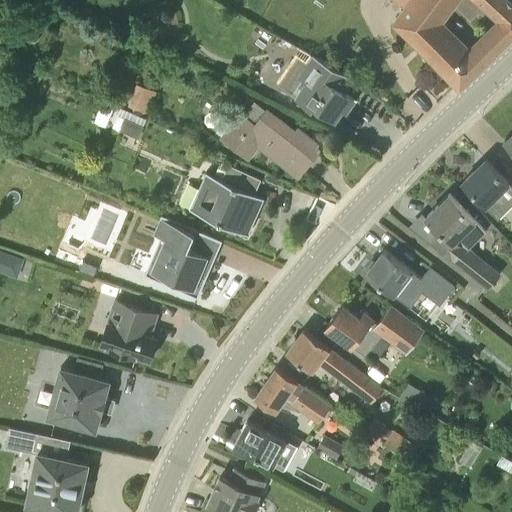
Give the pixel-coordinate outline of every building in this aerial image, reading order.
[(411,0),(396,20),(460,86),(511,34),(511,33),(500,21),(469,53),(439,23),(456,0),(411,0)] [(479,0),(481,1),(500,21),(511,33),(511,2),(509,0),(479,0)] [(298,58),(281,83),(298,94),(297,96),(312,107),(314,104),(335,118),(343,107),(347,109),(355,97),(344,89),(340,87),(349,74),(346,72),(314,54),(307,64),(298,58)] [(153,109),(158,87),(137,82),(132,105),(153,109)] [(258,143),(299,173),(323,142),(321,141),(319,143),(299,128),(297,131),(268,109),(256,124),(242,113),(225,136),(249,155),(258,143)] [(125,117),(120,129),(139,137),(144,125),(125,117)] [(486,158),(463,180),(487,204),(486,205),(497,218),(511,203),(511,185),(509,182),(486,158)] [(207,171),(199,189),(210,194),(201,213),(219,220),(217,224),(234,231),(235,228),(249,234),(265,197),(255,193),(262,178),(223,161),(220,167),(221,167),(223,163),(230,166),(224,179),(207,171)] [(450,193),(427,215),(444,233),(435,245),(488,286),(500,271),(469,246),(486,230),(450,193)] [(225,248),(227,240),(156,207),(144,233),(156,240),(149,258),(161,266),(154,283),(199,302),(213,273),(207,269),(213,251),(208,248),(212,242),(225,248)] [(0,245),(0,268),(19,275),(26,254),(0,245)] [(385,249),(367,273),(393,293),(411,307),(424,290),(429,284),(421,277),(412,269),(385,249)] [(446,297),(456,285),(430,265),(421,277),(429,284),(446,297)] [(153,328),(147,326),(152,310),(116,298),(106,328),(112,330),(107,346),(137,356),(138,354),(151,358),(158,337),(151,334),(153,328)] [(343,304),(327,325),(354,345),(367,356),(369,353),(377,359),(390,342),(382,336),(384,333),(395,341),(392,344),(405,354),(423,329),(390,304),(377,321),(374,319),(363,311),(359,316),(343,304)] [(319,360),(372,402),(382,389),(329,347),(305,328),(288,350),(312,369),(319,360)] [(49,414),(97,427),(102,409),(104,410),(107,396),(105,396),(110,378),(100,376),(104,362),(79,356),(75,369),(62,365),(49,414)] [(302,407),(320,420),(332,404),(297,380),(297,379),(277,365),(256,395),(276,409),(279,405),(299,412),(302,407)] [(408,381),(403,397),(434,408),(440,393),(408,381)] [(374,416),(366,428),(378,436),(378,435),(385,440),(390,431),(384,427),(386,424),(374,416)] [(235,442),(284,469),(298,444),(248,418),(235,442)] [(10,428),(6,444),(38,451),(27,500),(76,510),(86,462),(64,458),(68,440),(10,428)] [(344,444),(324,433),(317,446),(337,457),(344,444)] [(462,457),(471,463),(484,444),(475,438),(462,457)] [(511,459),(503,454),(498,462),(511,470),(511,459)] [(233,511),(250,511),(265,480),(236,467),(230,479),(221,474),(209,501),(233,511)] [(221,511),(223,508),(213,503),(209,511),(221,511)]
